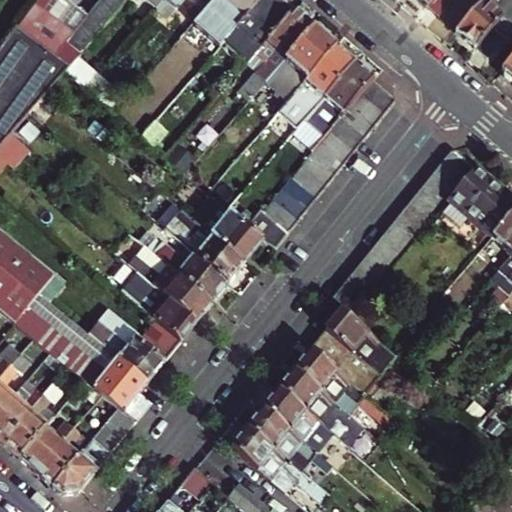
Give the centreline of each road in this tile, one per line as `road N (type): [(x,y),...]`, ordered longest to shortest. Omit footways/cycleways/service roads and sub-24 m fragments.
road 1 (residential): [(454,89),(111,511)]
road 2 (residential): [(350,0),(454,89)]
